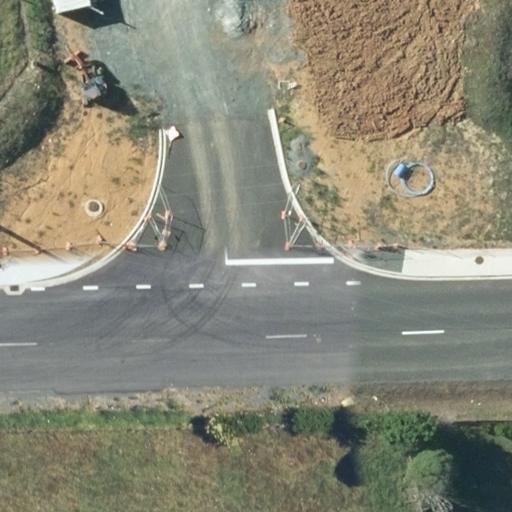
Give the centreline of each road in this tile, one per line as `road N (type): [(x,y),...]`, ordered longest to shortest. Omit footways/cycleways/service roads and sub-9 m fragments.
road 1 (tertiary): [(174,0),(224,263),(225,340)]
road 2 (tertiary): [(225,340),(511,328)]
road 3 (tertiary): [(0,344),(225,340)]
